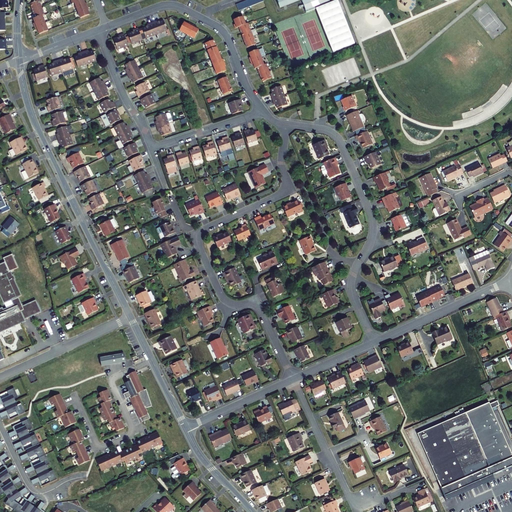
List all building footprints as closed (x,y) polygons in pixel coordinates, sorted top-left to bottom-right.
[(0,0),(0,8),(8,7),(7,0),(0,0)] [(85,4),(83,0),(81,0),(74,3),(77,11),(88,6),(87,3),(85,4)] [(276,0),(280,8),(300,0),(301,0),(306,13),(316,9),(333,52),(354,44),(340,6),(337,0),(330,3),(329,0),(276,0)] [(42,7),(39,1),(30,4),(33,11),(42,7)] [(80,18),(89,15),(88,11),(89,10),(88,6),(77,11),(80,18)] [(42,15),(44,14),(42,7),(33,11),(35,18),(42,15)] [(35,18),(33,19),(35,23),(33,24),(34,27),(45,23),(42,15),(35,18)] [(235,29),(239,27),(246,24),(243,17),(234,20),(235,24),(234,25),(235,29)] [(155,21),(152,23),(156,35),(166,31),(167,36),(170,35),(168,28),(166,29),(163,20),(157,22),(156,23),(155,21)] [(188,24),(184,22),(180,31),(187,35),(192,24),(189,23),(188,24)] [(37,30),(39,34),(48,31),(45,23),(34,27),(36,31),(37,30)] [(156,35),(152,23),(148,24),(149,26),(148,26),(142,28),(143,31),(145,37),(146,39),(156,35)] [(194,39),(199,30),(195,28),(196,26),(192,24),(187,35),(194,39)] [(246,24),(239,27),(242,34),(251,31),(248,24),(246,24)] [(142,40),(138,28),(134,30),(135,31),(133,32),(128,34),(129,37),(131,43),(132,44),(142,40)] [(251,31),(242,34),(244,41),(253,37),(251,31)] [(128,46),(123,34),(120,35),(121,37),(119,37),(113,39),(117,50),(128,46)] [(256,44),(253,37),(244,41),(247,48),(256,44)] [(207,51),(216,47),(214,40),(205,44),(207,51)] [(220,56),(216,47),(207,51),(211,59),(220,56)] [(250,62),(261,57),(258,50),(249,53),(251,57),(249,58),(250,62)] [(86,51),(83,52),(87,64),(96,61),(93,51),(89,52),(87,52),(86,51)] [(87,64),(83,52),(79,53),(80,55),(78,55),(74,57),(78,67),(87,64)] [(214,67),(224,63),(223,59),(221,60),(220,56),(211,59),(214,67)] [(253,64),(255,69),(257,68),(264,65),(261,57),(250,62),(252,65),(253,64)] [(62,59),(58,60),(62,72),(73,69),(73,68),(75,68),(72,58),(70,59),(69,58),(64,60),(62,61),(62,59)] [(62,72),(58,60),(54,61),(55,63),(53,64),(48,65),(49,69),(51,75),(51,76),(62,72)] [(126,71),(127,75),(139,69),(135,60),(125,65),(127,69),(127,71),(126,71)] [(217,74),(226,71),(224,67),(226,66),(224,63),(214,67),(217,74)] [(264,65),(257,68),(260,75),(269,71),(266,64),(264,65)] [(48,77),(44,65),(40,66),(40,68),(39,68),(33,70),(34,74),(37,81),(48,77)] [(139,69),(127,75),(129,78),(131,78),(131,79),(133,83),(143,78),(139,69)] [(260,75),(263,82),(269,79),(272,78),(269,71),(260,75)] [(229,84),(227,77),(218,81),(220,88),(229,84)] [(89,83),(94,92),(105,86),(104,82),(102,83),(101,82),(99,78),(89,83)] [(136,93),(138,97),(150,91),(145,82),(135,87),(137,91),(138,93),(136,93)] [(223,95),(232,91),(229,84),(220,88),(223,95)] [(105,86),(94,92),(98,100),(108,95),(106,92),(106,90),(107,89),(105,86)] [(271,96),(272,100),(284,96),(281,86),(271,90),(272,94),(273,95),(271,96)] [(143,99),(140,100),(141,104),(143,103),(144,105),(146,108),(156,103),(151,95),(147,97),(143,99)] [(284,96),(272,100),(273,103),(275,103),(276,104),(277,108),(287,105),(284,96)] [(345,111),(357,106),(354,100),(353,101),(352,96),(341,100),(343,105),(344,105),(344,107),(343,107),(345,111)] [(57,97),(47,100),(48,106),(49,108),(47,108),(49,112),(61,108),(57,97)] [(111,103),(110,99),(100,104),(104,113),(105,112),(111,110),(116,107),(114,103),(112,104),(111,103)] [(229,103),(232,114),(243,111),(241,105),(240,104),(242,103),(241,99),(229,103)] [(110,125),(120,120),(118,116),(117,115),(119,114),(117,110),(106,116),(110,125)] [(358,111),(346,115),(353,132),(355,131),(363,128),(364,127),(359,115),(358,111)] [(62,112),(51,115),(53,121),(54,122),(52,123),(53,127),(56,126),(65,123),(66,123),(64,118),(66,117),(67,116),(65,112),(62,113),(62,112)] [(11,116),(10,114),(0,118),(0,123),(0,124),(2,127),(3,128),(6,134),(16,129),(15,128),(16,127),(15,125),(13,125),(12,122),(13,121),(11,116)] [(166,114),(155,118),(156,122),(157,123),(155,124),(156,127),(169,123),(172,122),(170,114),(168,114),(166,114)] [(114,127),(118,136),(130,130),(128,127),(126,128),(126,126),(124,122),(114,127)] [(160,132),(161,136),(172,133),(169,123),(156,127),(158,131),(159,131),(160,132)] [(56,130),(58,134),(58,135),(56,136),(58,140),(70,136),(67,126),(56,130)] [(130,130),(118,136),(123,145),(132,140),(131,136),(130,135),(131,134),(130,130)] [(247,130),(244,131),(248,143),(257,140),(254,130),(250,131),(248,132),(247,130)] [(363,148),(372,144),(367,131),(355,136),(357,140),(359,139),(363,148)] [(244,145),(240,133),(236,134),(237,135),(235,136),(231,137),(235,148),(244,145)] [(61,143),(61,144),(62,148),(73,145),(70,136),(58,140),(59,143),(61,143)] [(23,144),(24,143),(22,140),(21,137),(10,143),(13,149),(10,151),(12,156),(16,155),(27,150),(25,146),(24,146),(23,144)] [(223,140),(217,142),(222,157),(233,154),(227,137),(223,138),(224,140),(223,140)] [(319,159),(329,155),(326,147),(328,146),(325,140),(313,145),(319,159)] [(208,145),(202,147),(206,157),(217,154),(213,142),(209,143),(209,144),(208,145)] [(135,143),(124,148),(128,157),(138,152),(136,149),(135,147),(137,146),(135,143)] [(194,148),(195,149),(193,150),(189,151),(190,154),(192,161),(193,162),(202,159),(201,154),(202,154),(199,146),(198,147),(198,146),(194,148)] [(179,153),(176,154),(180,166),(189,163),(186,152),(182,154),(180,154),(179,153)] [(376,152),(364,157),(366,161),(367,160),(368,163),(371,169),(381,164),(376,152)] [(73,168),(83,163),(78,153),(67,159),(68,162),(70,162),(73,168)] [(493,168),(507,161),(504,155),(501,156),(500,154),(488,159),(493,168)] [(134,171),(144,167),(141,161),(141,160),(142,159),(140,155),(129,161),(134,171)] [(176,167),(172,155),(168,156),(169,158),(167,158),(163,160),(168,174),(177,171),(176,167)] [(327,172),(330,178),(340,173),(337,165),(338,165),(335,158),(331,159),(325,162),(323,163),(324,165),(322,166),(322,170),(323,174),(327,172)] [(29,178),(39,173),(34,164),(35,164),(32,159),(22,164),(25,171),(21,173),(25,179),(29,177),(29,178)] [(457,160),(453,162),(455,166),(443,172),(445,176),(445,177),(447,180),(447,181),(463,173),(457,160)] [(473,177),(483,172),(483,171),(481,167),(479,163),(469,167),(468,164),(464,166),(469,177),(472,175),(473,177)] [(268,172),(265,165),(248,172),(256,188),(265,184),(261,175),(268,172)] [(80,182),(90,177),(85,167),(73,172),(75,176),(77,175),(77,177),(80,182)] [(134,176),(138,185),(150,179),(148,175),(146,176),(146,175),(144,171),(134,176)] [(386,175),(385,173),(373,178),(375,183),(377,182),(378,183),(378,184),(377,184),(377,185),(380,191),(386,189),(387,191),(396,187),(394,183),(389,185),(387,181),(388,181),(388,180),(388,179),(387,177),(386,176),(386,175)] [(428,197),(437,192),(436,189),(437,188),(430,173),(420,178),(428,197)] [(150,179),(138,185),(142,193),(144,193),(150,189),(152,188),(151,185),(150,183),(151,182),(150,179)] [(87,196),(97,191),(92,180),(80,186),(82,190),(84,189),(84,190),(87,196)] [(32,188),(39,200),(48,196),(46,191),(45,191),(43,188),(46,187),(44,183),(32,188)] [(348,190),(346,183),(342,185),(336,187),(335,188),(339,198),(340,197),(341,201),(352,197),(350,192),(349,192),(348,190)] [(234,198),(241,195),(235,184),(222,190),(227,201),(234,198)] [(490,194),(494,203),(510,196),(506,188),(505,185),(497,189),(498,190),(494,192),(490,194)] [(0,209),(2,213),(10,210),(8,206),(6,206),(0,193),(2,192),(0,188),(0,209)] [(150,189),(144,193),(146,198),(153,196),(150,189)] [(219,205),(222,204),(217,192),(205,198),(210,208),(218,204),(219,205)] [(395,193),(382,198),(385,206),(386,205),(389,212),(399,208),(395,197),(397,197),(395,193)] [(104,204),(99,194),(89,199),(92,204),(92,206),(91,207),(92,210),(104,204)] [(198,215),(204,212),(197,196),(194,197),(196,201),(185,206),(190,216),(198,213),(198,215)] [(444,203),(441,197),(432,201),(435,207),(433,208),(435,213),(438,212),(440,216),(451,211),(447,204),(445,205),(444,203)] [(484,200),(483,198),(476,201),(477,204),(470,207),(475,217),(479,215),(479,216),(484,214),(483,213),(493,209),(487,198),(484,200)] [(155,210),(156,214),(158,214),(160,219),(167,216),(163,207),(164,206),(161,199),(152,203),(154,206),(153,207),(152,208),(152,209),(153,210),(155,210)] [(288,204),(282,206),(287,217),(298,212),(299,213),(303,211),(301,208),(299,203),(298,201),(288,205),(288,204)] [(51,223),(60,218),(55,209),(57,208),(55,206),(54,204),(44,209),(51,223)] [(352,209),(350,204),(340,209),(342,214),(343,213),(350,228),(359,224),(355,213),(358,212),(356,207),(352,209)] [(260,216),(254,219),(259,230),(272,225),(272,223),(274,223),(275,220),(274,219),(272,218),(270,214),(261,218),(260,216)] [(400,215),(391,219),(393,223),(394,223),(395,225),(393,226),(396,232),(409,226),(406,217),(402,219),(400,215)] [(3,230),(9,235),(19,224),(11,217),(7,221),(8,222),(4,226),(6,227),(3,230)] [(100,225),(105,236),(115,232),(113,228),(117,226),(113,219),(109,221),(109,220),(100,225)] [(456,219),(447,224),(455,240),(464,236),(464,237),(471,234),(468,227),(461,230),(456,219)] [(165,237),(176,232),(174,228),(173,229),(170,222),(160,226),(165,237)] [(251,237),(246,224),(242,226),(243,228),(234,232),(238,241),(247,237),(248,239),(251,237)] [(66,227),(56,232),(62,244),(71,239),(67,231),(68,230),(66,227)] [(231,241),(227,232),(223,234),(219,236),(218,235),(213,238),(218,248),(231,241)] [(510,243),(511,240),(511,239),(501,232),(499,235),(500,236),(494,245),(502,252),(509,242),(510,243)] [(312,241),(310,236),(308,237),(303,239),(299,241),(306,255),(315,251),(311,241),(312,241)] [(181,244),(178,237),(161,245),(167,258),(177,254),(174,247),(181,244)] [(428,248),(423,237),(416,239),(417,241),(413,243),(412,240),(405,243),(410,255),(418,252),(419,252),(424,250),(424,249),(428,248)] [(122,240),(111,245),(114,252),(114,251),(119,262),(129,257),(124,247),(125,246),(122,240)] [(77,265),(72,256),(74,255),(76,255),(78,253),(77,251),(76,249),(59,257),(62,262),(63,261),(67,270),(77,265)] [(257,260),(262,270),(267,268),(266,267),(269,266),(269,267),(274,265),(273,264),(277,262),(272,251),(268,253),(269,254),(267,255),(266,254),(264,255),(263,257),(257,260)] [(469,259),(473,270),(485,265),(487,270),(494,268),(489,255),(487,251),(469,259)] [(384,272),(398,266),(393,256),(389,258),(389,259),(380,263),(384,272)] [(190,271),(185,260),(174,265),(176,268),(175,268),(180,278),(178,279),(180,283),(181,282),(185,280),(187,279),(189,278),(195,276),(193,270),(190,271)] [(0,360),(4,359),(0,350),(0,331),(22,322),(21,320),(24,318),(24,319),(41,312),(36,300),(23,306),(18,297),(22,295),(14,279),(15,279),(13,274),(12,275),(11,271),(9,271),(5,262),(0,263),(0,296),(3,303),(11,300),(13,305),(3,309),(2,307),(0,308),(0,360)] [(328,271),(324,262),(311,268),(315,276),(317,276),(319,280),(321,280),(323,285),(332,281),(333,280),(330,275),(328,275),(327,272),(328,271)] [(134,266),(123,271),(125,277),(126,276),(129,283),(139,278),(134,266)] [(230,270),(223,273),(226,280),(228,280),(231,287),(241,283),(234,268),(233,268),(230,270)] [(85,277),(83,273),(72,279),(79,293),(89,288),(86,283),(84,281),(86,280),(85,277)] [(455,290),(473,283),(469,274),(451,281),(455,290)] [(271,293),(273,297),(284,292),(281,286),(275,283),(273,277),(272,277),(266,280),(269,289),(270,289),(272,292),(271,293)] [(196,281),(182,287),(184,291),(187,290),(191,300),(204,294),(202,289),(198,291),(197,289),(198,289),(198,288),(199,288),(197,285),(198,284),(196,281)] [(428,292),(432,302),(437,300),(436,299),(444,296),(440,286),(428,292)] [(333,290),(322,295),(328,308),(339,303),(337,297),(335,298),(334,294),(335,294),(333,290)] [(146,291),(136,296),(138,301),(138,300),(141,307),(143,306),(150,303),(152,302),(146,291)] [(429,304),(432,302),(428,292),(427,291),(421,294),(421,295),(416,297),(421,307),(425,305),(426,304),(428,303),(429,304)] [(389,294),(384,297),(391,310),(399,306),(400,309),(401,308),(404,307),(405,307),(399,293),(393,296),(394,296),(390,298),(389,294)] [(88,315),(98,310),(95,304),(96,304),(94,301),(93,298),(82,303),(86,311),(88,315)] [(501,309),(496,298),(487,303),(494,317),(496,316),(504,313),(502,308),(501,309)] [(383,306),(380,299),(376,300),(376,302),(369,305),(376,320),(381,317),(379,312),(385,310),(383,306)] [(200,321),(201,320),(204,327),(214,322),(212,318),(211,316),(212,314),(213,314),(209,306),(197,312),(200,321)] [(285,324),(295,319),(289,306),(276,311),(279,318),(282,316),(285,324)] [(161,324),(154,309),(144,314),(151,328),(155,327),(159,325),(161,324)] [(504,313),(496,316),(497,319),(502,331),(511,327),(508,319),(509,318),(506,312),(504,313)] [(244,334),(256,328),(253,322),(251,323),(248,315),(237,320),(244,334)] [(350,324),(347,318),(336,323),(342,337),(345,336),(346,336),(346,335),(349,334),(347,330),(350,329),(349,325),(350,325),(350,324)] [(437,331),(432,333),(437,345),(446,341),(447,342),(452,340),(452,339),(453,338),(447,326),(441,329),(442,330),(438,331),(437,331)] [(297,327),(286,332),(288,337),(289,336),(292,343),(295,342),(299,340),(302,339),(297,327)] [(162,346),(166,354),(177,349),(170,336),(158,342),(161,347),(162,346)] [(210,343),(218,359),(228,354),(226,349),(225,349),(220,338),(210,343)] [(397,348),(401,357),(408,354),(409,355),(414,353),(409,342),(397,348)] [(304,346),(294,350),(296,354),(297,353),(301,362),(310,358),(304,346)] [(264,350),(255,354),(261,367),(266,364),(271,362),(269,357),(268,357),(264,350)] [(124,354),(100,358),(101,366),(125,362),(124,354)] [(363,362),(368,373),(374,370),(374,371),(382,367),(377,355),(373,357),(373,358),(363,362)] [(177,378),(187,373),(182,360),(175,363),(171,365),(170,365),(173,371),(174,371),(177,378)] [(364,375),(359,363),(354,366),(354,367),(347,370),(351,380),(364,375)] [(255,383),(259,381),(254,371),(242,377),(246,386),(254,382),(255,383)] [(346,383),(340,372),(334,374),(334,375),(328,378),(332,389),(346,383)] [(144,391),(137,377),(136,375),(134,376),(133,374),(127,376),(126,377),(128,382),(125,383),(129,392),(123,394),(125,399),(129,397),(139,419),(140,418),(142,422),(150,418),(148,414),(147,415),(144,409),(145,408),(152,406),(146,390),(144,391)] [(314,382),(309,385),(314,395),(326,390),(322,380),(318,382),(315,384),(314,382)] [(226,396),(240,390),(236,381),(222,387),(226,396)] [(216,386),(204,391),(209,402),(215,399),(216,401),(222,398),(216,386)] [(13,388),(7,391),(8,396),(6,398),(5,397),(1,399),(8,415),(13,413),(12,412),(16,411),(18,416),(25,413),(21,404),(17,405),(14,399),(18,397),(13,388)] [(197,388),(187,393),(191,402),(197,399),(198,400),(202,399),(197,388)] [(110,396),(107,390),(99,394),(101,397),(98,399),(101,405),(108,401),(112,399),(110,396)] [(62,398),(60,394),(49,399),(52,405),(54,404),(56,407),(64,404),(61,398),(62,398)] [(297,413),(301,411),(296,399),(291,401),(284,404),(284,403),(283,403),(278,406),(282,415),(291,411),(292,413),(296,411),(297,413)] [(99,409),(102,415),(113,410),(111,407),(110,407),(108,401),(101,405),(102,408),(99,409)] [(349,408),(354,419),(359,417),(358,416),(370,411),(365,401),(349,408)] [(417,434),(444,496),(470,485),(502,471),(511,466),(511,455),(489,403),(417,434)] [(61,417),(69,413),(67,409),(66,410),(64,404),(56,407),(57,411),(55,412),(57,418),(60,417),(61,417)] [(259,423),(272,417),(267,407),(263,408),(263,409),(260,411),(259,410),(254,412),(259,423)] [(113,410),(102,415),(105,421),(108,420),(109,423),(116,420),(114,414),(113,410)] [(65,427),(77,422),(75,418),(74,418),(71,412),(69,413),(61,417),(63,420),(62,420),(65,427)] [(338,413),(329,417),(332,424),(331,424),(333,429),(336,428),(337,431),(339,432),(345,429),(338,413)] [(371,421),(369,422),(372,428),(374,428),(378,435),(387,431),(380,417),(376,419),(371,421)] [(117,432),(124,428),(122,422),(120,418),(116,420),(109,423),(112,429),(115,428),(117,432)] [(20,428),(15,430),(23,446),(27,444),(27,443),(30,443),(32,446),(25,449),(29,458),(33,456),(33,455),(37,454),(41,462),(38,465),(37,464),(33,466),(40,482),(44,480),(44,479),(48,478),(50,483),(57,479),(52,471),(49,472),(46,466),(49,464),(41,446),(38,448),(36,445),(39,444),(35,434),(30,437),(27,430),(32,428),(28,419),(21,422),(23,427),(20,429),(20,428)] [(232,427),(236,437),(251,430),(246,419),(242,421),(242,422),(232,427)] [(74,444),(81,441),(84,440),(81,434),(81,433),(80,429),(68,434),(71,441),(72,441),(74,444)] [(215,433),(209,436),(214,447),(232,439),(227,429),(216,434),(215,433)] [(155,447),(162,443),(157,433),(153,435),(153,436),(147,438),(151,447),(155,446),(155,447)] [(303,439),(300,433),(287,438),(294,452),(304,447),(301,440),(303,439)] [(138,446),(141,453),(148,450),(148,449),(151,447),(147,438),(141,441),(141,440),(136,442),(138,446)] [(83,445),(81,441),(74,444),(70,446),(73,452),(76,451),(77,454),(85,451),(82,445),(83,445)] [(381,446),(375,449),(380,459),(391,454),(387,444),(381,446)] [(141,453),(138,446),(132,449),(132,448),(128,450),(133,460),(139,457),(138,454),(141,453)] [(67,449),(58,452),(61,459),(69,456),(67,449)] [(125,452),(119,454),(123,461),(126,460),(127,463),(133,460),(128,450),(125,451),(125,452)] [(79,465),(90,460),(88,456),(88,457),(85,451),(77,454),(79,458),(76,459),(79,465)] [(115,465),(123,461),(119,454),(118,451),(113,453),(114,453),(107,456),(111,465),(115,464),(115,465)] [(237,468),(246,464),(242,454),(231,458),(233,462),(234,462),(237,468)] [(96,461),(101,471),(108,468),(108,467),(111,465),(107,456),(101,459),(101,458),(96,461)] [(310,456),(296,462),(302,476),(312,471),(308,464),(313,462),(310,456)] [(185,462),(183,458),(174,464),(175,466),(171,469),(177,477),(180,475),(181,476),(189,470),(185,463),(185,462)] [(351,466),(355,474),(365,470),(360,458),(349,462),(350,467),(351,466)] [(0,480),(1,483),(0,483),(0,493),(1,495),(4,493),(8,499),(5,504),(16,511),(23,511),(24,511),(23,511),(37,511),(38,510),(28,502),(26,505),(24,503),(22,507),(14,501),(16,498),(17,499),(21,496),(11,482),(7,485),(8,486),(4,487),(2,483),(11,477),(6,470),(2,472),(2,473),(0,473),(0,462),(0,461),(0,480)] [(400,479),(408,475),(403,465),(389,472),(394,483),(400,480),(400,479)] [(243,479),(246,487),(256,483),(251,470),(240,475),(242,480),(243,479)] [(320,495),(330,491),(324,479),(315,483),(320,495)] [(193,501),(201,493),(195,487),(196,486),(192,482),(183,490),(189,496),(193,501)] [(262,486),(251,490),(253,495),(254,494),(257,500),(267,496),(266,495),(268,494),(269,492),(266,486),(263,487),(262,486)] [(426,493),(424,489),(418,492),(419,495),(413,498),(417,508),(430,502),(426,493)] [(152,508),(156,511),(168,511),(174,507),(165,498),(160,502),(161,503),(158,505),(157,504),(152,508)] [(278,499),(266,505),(268,509),(269,508),(271,511),(272,511),(282,508),(278,499)] [(215,505),(210,500),(201,508),(204,511),(219,511),(220,511),(214,506),(215,505)] [(326,511),(338,511),(336,505),(337,504),(336,500),(334,501),(324,506),(326,511)] [(411,511),(413,511),(408,500),(401,504),(402,505),(396,507),(398,511),(411,511)]
